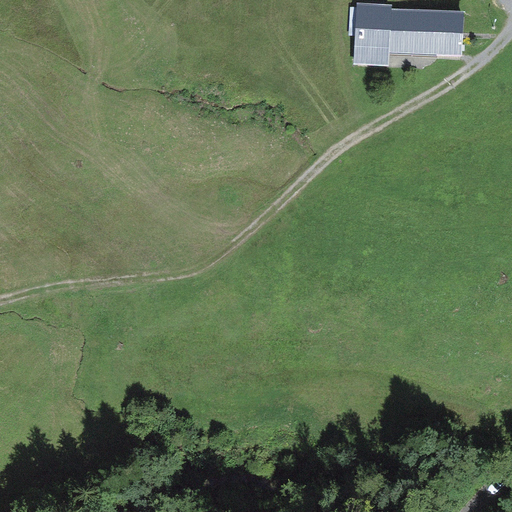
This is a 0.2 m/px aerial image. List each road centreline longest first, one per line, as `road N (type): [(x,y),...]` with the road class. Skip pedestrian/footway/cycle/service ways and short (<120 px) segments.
road 1 (track): [(267,195),(219,290),(175,315),(0,345)]
road 2 (track): [(267,195),(511,23)]
